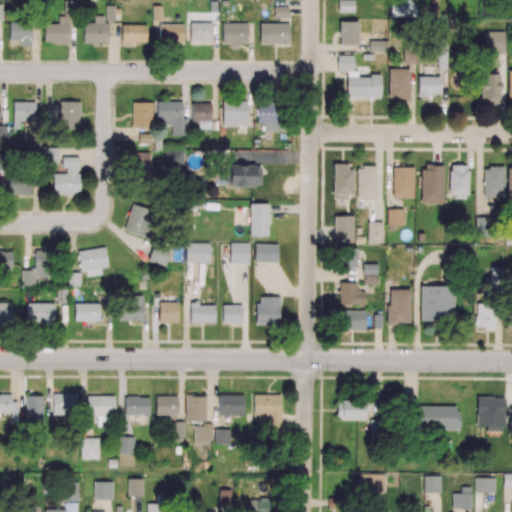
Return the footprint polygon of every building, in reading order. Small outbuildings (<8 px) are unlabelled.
[(273,6),(273,17),(287,17),(287,6),(273,6)] [(288,22),(259,22),(258,43),(288,43),(288,22)] [(361,168),(356,168),(356,198),(375,198),(375,165),(361,165),(361,168)] [(487,168),(482,168),(483,196),(503,196),(503,165),(487,165),(487,168)] [(412,166),(391,166),(392,197),(412,197),(412,166)] [(352,215),(333,215),(334,241),(352,241),(352,215)] [(366,221),(366,241),(381,242),(381,221),(366,221)]
